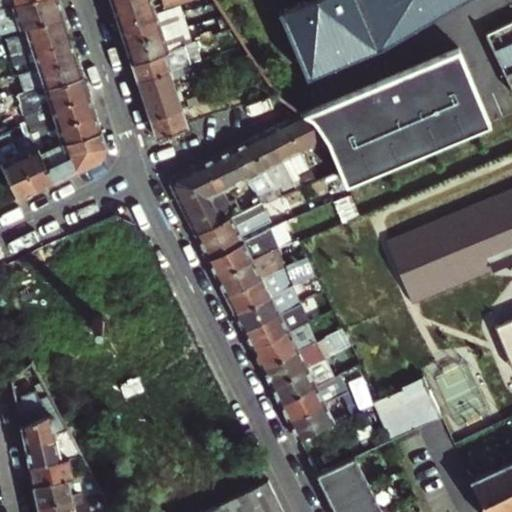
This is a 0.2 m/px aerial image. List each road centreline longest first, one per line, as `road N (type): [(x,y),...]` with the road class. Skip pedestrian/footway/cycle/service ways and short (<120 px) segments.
road 1 (residential): [(303,511),(136,172)]
road 2 (residential): [(136,172),(82,0)]
road 3 (residential): [(136,172),(275,110)]
road 4 (residential): [(136,172),(0,237)]
